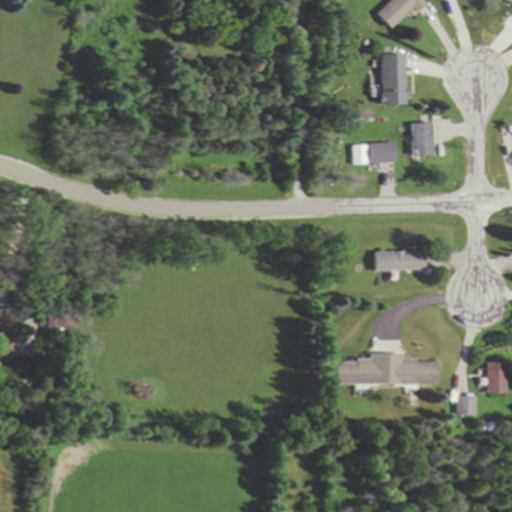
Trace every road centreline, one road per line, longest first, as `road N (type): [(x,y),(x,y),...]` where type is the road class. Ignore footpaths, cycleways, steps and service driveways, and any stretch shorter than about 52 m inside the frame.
road 1 (residential): [(347,208),(158,209),(0,167)]
road 2 (residential): [(347,208),(511,199)]
road 3 (residential): [(474,204),(474,73)]
